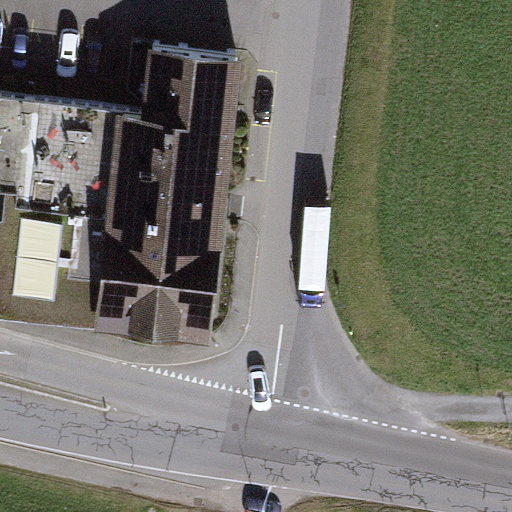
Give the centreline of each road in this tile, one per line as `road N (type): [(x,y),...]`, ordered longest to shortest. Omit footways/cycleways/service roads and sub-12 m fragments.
road 1 (unclassified): [(267,442),(318,0)]
road 2 (secondary): [(267,442),(511,492)]
road 3 (track): [(511,418),(369,422),(267,442)]
road 4 (secondary): [(144,419),(108,390),(0,357)]
road 5 (secondary): [(0,409),(100,427),(144,419)]
road 6 (secondary): [(144,419),(267,442)]
